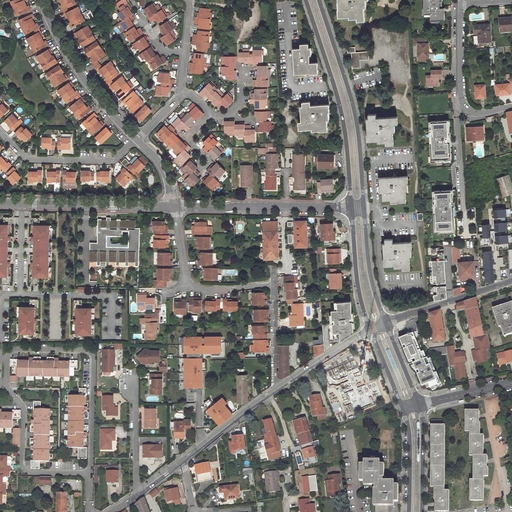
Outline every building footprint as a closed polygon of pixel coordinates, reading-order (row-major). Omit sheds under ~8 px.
[(63,3),(62,4),(64,9),(69,7),(77,3),(76,0),(64,0),(62,1),(63,3)] [(369,0),(368,0),(339,0),(340,10),(338,10),(338,18),(349,17),(349,19),(357,19),(357,21),(365,21),(364,8),(364,0),(366,0),(369,0)] [(429,21),(441,21),(441,10),(437,10),(437,1),(440,1),(439,0),(422,0),(422,17),(429,16),(429,21)] [(122,11),(119,13),(124,20),(133,14),(131,10),(129,8),(131,7),(128,2),(120,7),(122,11)] [(19,15),(33,9),(31,4),(29,5),(28,3),(16,8),(19,15)] [(162,10),(158,4),(156,6),(155,3),(146,9),(148,13),(147,14),(150,18),(162,10)] [(70,11),(65,13),(68,18),(70,17),(71,19),(83,13),(81,10),(80,6),(70,11)] [(212,19),(213,13),(211,13),(211,9),(201,8),(200,13),(199,13),(198,18),(211,19),(212,19)] [(165,14),(167,13),(164,9),(162,10),(150,18),(152,21),(156,18),(159,23),(168,18),(165,14)] [(36,18),(34,13),(21,19),(24,26),(36,21),(35,18),(36,18)] [(70,22),(72,27),(86,20),(83,13),(71,19),(72,21),(70,22)] [(120,23),(123,27),(124,27),(126,30),(134,24),(132,20),(136,17),(134,14),(133,14),(124,20),(120,23)] [(199,29),(211,30),(211,26),(210,25),(211,19),(198,18),(196,18),(196,24),(200,25),(199,29)] [(511,32),(511,20),(509,20),(509,19),(499,20),(500,33),(511,32)] [(177,28),(173,22),(171,23),(169,20),(160,26),(163,31),(162,32),(165,36),(173,30),(177,28)] [(36,29),(40,27),(38,22),(37,23),(36,21),(24,26),(27,33),(36,29)] [(75,32),(78,37),(80,36),(81,38),(92,32),(89,25),(75,32)] [(127,36),(128,36),(132,41),(144,33),(140,28),(137,30),(134,26),(125,32),(127,36)] [(489,43),(488,26),(473,27),(473,35),(477,35),(478,44),(489,43)] [(33,44),(44,38),(43,36),(45,35),(42,30),(38,33),(28,37),(30,41),(31,41),(33,44)] [(168,45),(176,40),(174,37),(176,36),(173,30),(165,36),(161,38),(164,42),(165,41),(168,45)] [(210,36),(210,32),(199,31),(198,34),(194,34),(194,41),(208,42),(209,36),(210,36)] [(81,42),(83,46),(96,38),(92,32),(81,38),(83,41),(81,42)] [(139,48),(141,51),(149,45),(147,41),(148,40),(145,36),(133,44),(137,49),(139,48)] [(36,51),(50,44),(47,39),(45,40),(44,38),(33,44),(36,51)] [(428,58),(428,44),(427,44),(427,38),(413,38),(413,45),(418,45),(418,58),(419,58),(427,58),(428,58)] [(98,41),(85,49),(87,53),(89,52),(91,55),(102,48),(98,41)] [(198,51),(208,52),(208,48),(210,48),(210,43),(208,42),(194,41),(193,45),(198,45),(198,51)] [(310,74),(318,74),(318,63),(310,63),(309,56),(309,48),(309,44),(301,45),(301,49),(293,49),(295,72),(303,71),(310,71),(310,74)] [(139,53),(143,60),(145,58),(147,61),(148,61),(156,55),(154,51),(155,50),(152,46),(150,47),(150,46),(139,53)] [(54,52),(51,48),(38,55),(42,62),(53,56),(52,53),(54,52)] [(92,56),(90,58),(94,63),(98,60),(100,59),(106,54),(102,48),(91,55),(92,56)] [(243,49),(243,52),(239,52),(240,62),(245,62),(245,63),(250,63),(250,54),(250,49),(243,49)] [(262,62),(262,50),(253,50),(254,54),(250,54),(250,63),(250,64),(255,64),(255,62),(258,62),(262,62)] [(355,52),(351,52),(352,60),(352,68),(360,68),(360,60),(369,59),(369,52),(355,52)] [(206,64),(206,58),(204,58),(205,54),(195,53),(194,58),(193,58),(192,63),(204,64),(206,64)] [(152,64),(155,69),(166,61),(163,56),(160,58),(158,54),(156,55),(148,61),(151,64),(152,64)] [(46,69),(59,61),(57,57),(55,58),(53,56),(42,62),(46,69)] [(237,56),(222,56),(222,63),(225,63),(225,67),(234,67),(235,67),(236,61),(237,61),(237,56)] [(114,64),(111,60),(104,65),(104,66),(103,67),(99,70),(102,74),(104,73),(105,75),(115,68),(113,64),(114,64)] [(191,73),(201,74),(201,70),(203,71),(204,64),(192,63),(191,63),(190,67),(192,68),(191,73)] [(64,68),(61,64),(49,72),(53,79),(64,72),(62,69),(64,68)] [(268,70),(268,66),(258,66),(258,71),(256,72),(257,76),(269,76),(270,76),(270,70),(268,70)] [(227,76),(227,80),(236,79),(236,74),(234,74),(234,71),(234,67),(225,67),(223,67),(223,76),(227,76)] [(105,79),(108,83),(120,74),(115,68),(105,75),(107,77),(105,79)] [(442,80),(442,71),(431,71),(431,76),(426,76),(426,85),(434,85),(434,87),(439,87),(439,83),(439,80),(442,80)] [(57,86),(70,78),(67,73),(65,74),(64,72),(53,79),(57,86)] [(169,78),(170,73),(160,72),(160,76),(158,76),(157,82),(162,82),(171,83),(174,83),(175,79),(169,78)] [(125,79),(123,76),(110,86),(114,90),(115,88),(117,91),(127,82),(125,79)] [(253,80),(254,87),(255,87),(268,87),(268,81),(269,81),(269,76),(257,76),(258,80),(253,80)] [(75,85),(72,81),(59,90),(61,93),(62,93),(64,96),(75,89),(73,87),(75,85)] [(117,94),(120,98),(132,88),(127,82),(117,91),(118,92),(117,94)] [(156,94),(168,95),(168,91),(169,88),(171,88),(171,83),(162,82),(162,85),(158,85),(156,94)] [(214,87),(209,83),(199,93),(204,98),(207,95),(210,98),(217,91),(218,89),(214,86),(214,87)] [(510,95),(509,85),(499,86),(499,89),(496,89),(496,96),(510,95)] [(485,99),(485,86),(475,86),(475,99),(485,99)] [(69,102),(81,94),(78,89),(76,91),(75,89),(64,96),(69,102)] [(267,93),(267,89),(256,89),(256,93),(252,93),(252,99),(266,99),(266,94),(267,93)] [(134,91),(123,101),(126,105),(128,103),(129,105),(139,97),(134,91)] [(225,96),(221,92),(220,94),(217,91),(210,98),(213,101),(212,103),(216,106),(217,105),(225,96)] [(227,107),(234,100),(231,98),(232,96),(229,92),(225,96),(217,105),(220,107),(223,103),(227,107)] [(86,101),(83,97),(70,106),(73,110),(74,109),(76,112),(86,104),(84,102),(86,101)] [(129,108),(133,112),(144,102),(139,97),(129,105),(131,107),(129,108)] [(265,105),(267,105),(267,99),(266,99),(252,99),(250,99),(250,103),(256,103),(256,110),(266,110),(265,105)] [(9,110),(3,103),(4,102),(3,101),(2,102),(0,100),(0,114),(2,117),(9,110)] [(320,131),(328,130),(328,119),(327,111),(329,111),(329,104),(308,106),(308,102),(302,103),(302,107),(303,123),(301,123),(299,123),(300,131),(313,130),(320,130),(320,131)] [(194,103),(189,108),(191,110),(189,112),(195,119),(196,120),(200,116),(201,117),(204,113),(194,103)] [(80,118),(92,109),(89,105),(87,106),(86,104),(76,112),(80,118)] [(152,110),(147,104),(135,115),(138,119),(140,117),(142,119),(152,110)] [(270,118),(270,111),(256,111),(255,111),(255,117),(257,116),(257,122),(260,122),(268,122),(268,118),(270,118)] [(98,116),(95,112),(84,122),(89,128),(98,120),(96,118),(98,116)] [(186,114),(184,112),(179,117),(189,127),(193,124),(191,122),(195,119),(189,112),(188,112),(186,114)] [(19,121),(12,114),(6,120),(9,124),(12,127),(11,128),(14,131),(19,125),(16,123),(19,121)] [(179,117),(176,114),(170,121),(179,131),(183,127),(187,131),(190,128),(189,127),(179,117)] [(369,118),(366,119),(367,134),(366,134),(367,142),(378,141),(378,143),(386,143),(386,146),(393,146),(393,133),(395,132),(394,125),(398,125),(397,117),(376,118),(376,114),(368,114),(369,118)] [(93,134),(105,124),(101,120),(100,121),(98,120),(89,128),(91,131),(90,131),(93,134)] [(228,132),(228,134),(235,134),(235,125),(235,120),(230,120),(230,122),(225,122),(225,132),(228,132)] [(450,132),(449,120),(431,121),(432,129),(429,129),(429,133),(432,133),(432,137),(430,137),(431,163),(436,163),(436,160),(451,159),(450,142),(452,142),(452,137),(450,137),(448,137),(448,132),(450,132)] [(274,132),(274,125),(271,125),(271,122),(268,122),(260,122),(260,127),(258,127),(259,132),(274,132)] [(238,134),(238,137),(245,137),(245,126),(245,123),(240,123),(240,125),(235,125),(235,134),(238,134)] [(164,141),(174,131),(175,130),(171,126),(168,128),(165,125),(157,134),(160,137),(159,138),(163,142),(164,141)] [(109,126),(97,136),(102,142),(112,133),(110,130),(112,129),(109,126)] [(245,140),(251,140),(251,141),(256,141),(255,132),(255,130),(251,130),(251,126),(245,126),(245,137),(245,140)] [(26,141),(32,135),(25,128),(23,130),(21,127),(15,133),(18,135),(19,134),(22,137),(26,141)] [(483,140),(482,128),(467,129),(467,142),(483,140)] [(164,141),(169,145),(170,144),(173,146),(180,140),(176,136),(177,135),(174,131),(164,141)] [(214,138),(211,135),(203,142),(206,145),(203,148),(208,153),(209,152),(215,145),(219,141),(214,137),(214,138)] [(56,149),(56,141),(52,141),(52,137),(43,137),(43,147),(48,147),(52,147),(52,149),(56,149)] [(71,147),(71,138),(62,138),(62,141),(58,141),(58,149),(62,149),(62,147),(66,147),(71,147)] [(175,150),(173,151),(178,156),(188,145),(185,142),(183,143),(180,140),(173,146),(172,147),(175,150)] [(184,163),(190,157),(191,156),(187,152),(191,148),(188,145),(178,156),(176,157),(180,162),(182,160),(184,163)] [(215,160),(224,150),(220,146),(218,147),(215,145),(209,152),(212,156),(211,157),(215,160)] [(511,145),(502,149),(504,155),(511,152),(511,145)] [(277,169),(277,154),(266,153),(266,168),(265,168),(265,172),(266,172),(275,172),(275,169),(277,169)] [(295,155),(295,168),(293,168),(293,173),(305,173),(305,155),(295,155)] [(5,160),(2,156),(0,157),(0,168),(1,169),(3,168),(6,171),(12,165),(9,161),(8,162),(5,160)] [(334,168),(334,156),(319,156),(319,168),(334,168)] [(139,171),(145,165),(139,158),(137,157),(136,157),(130,162),(131,163),(128,167),(134,173),(137,170),(139,171)] [(174,159),(181,166),(184,163),(182,160),(180,162),(176,157),(174,159)] [(192,159),(181,170),(186,174),(188,173),(191,175),(196,170),(198,168),(194,164),(195,163),(192,159)] [(216,180),(223,173),(220,171),(223,168),(217,163),(214,166),(212,168),(211,167),(207,171),(211,175),(216,180)] [(252,166),(241,166),(242,184),(247,184),(247,186),(252,185),(252,166)] [(11,174),(8,177),(15,184),(22,177),(18,173),(15,171),(16,169),(14,167),(8,172),(11,174)] [(130,173),(125,168),(124,167),(122,170),(123,171),(120,174),(116,178),(123,184),(129,178),(130,179),(133,176),(131,174),(130,173)] [(43,178),(43,169),(39,169),(38,171),(35,171),(30,171),(29,181),(39,181),(39,178),(43,178)] [(48,181),(57,181),(61,181),(61,178),(61,171),(61,170),(57,170),(57,172),(53,171),(48,171),(48,181)] [(77,187),(77,172),(72,172),(68,172),(68,170),(64,170),(64,177),(67,177),(67,179),(63,179),(63,187),(77,187)] [(94,179),(95,171),(91,171),(91,170),(86,170),(82,170),(82,179),(91,180),(91,179),(94,179)] [(110,180),(110,171),(105,170),(101,170),(101,172),(98,172),(98,173),(97,173),(97,179),(101,179),(101,180),(110,180)] [(190,184),(189,185),(192,188),(200,180),(197,177),(200,174),(196,170),(191,175),(186,180),(190,184)] [(295,190),(305,191),(306,173),(305,173),(293,173),(293,178),(295,178),(295,190)] [(203,181),(212,190),(217,186),(218,187),(221,184),(216,180),(211,175),(207,178),(206,177),(203,181)] [(276,190),(276,176),(275,176),(266,176),(266,190),(276,190)] [(511,193),(511,190),(507,176),(498,179),(503,196),(511,193)] [(408,177),(379,178),(380,194),(382,194),(383,201),(391,201),(391,202),(399,202),(399,203),(406,203),(405,191),(408,191),(407,184),(408,184),(408,177)] [(332,180),(321,181),(321,185),(317,185),(318,193),(322,193),(322,192),(325,192),(333,191),(332,180)] [(433,207),(435,233),(440,232),(440,230),(455,229),(454,212),(456,212),(455,207),(454,207),(452,207),(451,202),(453,202),(453,190),(435,191),(435,199),(433,199),(433,203),(435,203),(436,207),(433,207)] [(494,218),(496,218),(505,217),(506,217),(505,209),(493,210),(494,218)] [(0,276),(2,277),(2,285),(10,285),(10,276),(9,276),(7,276),(8,266),(9,266),(11,266),(11,262),(12,260),(12,254),(8,254),(8,248),(12,248),(12,242),(11,240),(11,236),(10,236),(8,236),(9,226),(10,226),(12,226),(12,218),(4,218),(4,225),(0,224),(0,276)] [(31,277),(31,285),(38,285),(38,277),(49,278),(49,267),(49,261),(52,261),(52,254),(49,253),(49,250),(52,250),(52,242),(50,242),(50,236),(50,226),(40,225),(40,218),(32,218),(32,226),(33,226),(35,226),(34,237),(33,237),(32,237),(31,241),(30,242),(30,248),(34,248),(34,255),(30,255),(30,261),(31,262),(31,266),(32,266),(34,266),(33,277),(32,277),(31,277)] [(98,219),(97,243),(90,242),(89,265),(139,266),(140,228),(135,228),(136,220),(98,219)] [(154,233),(167,233),(167,229),(165,229),(165,225),(165,221),(164,221),(161,221),(153,221),(153,229),(154,229),(154,233)] [(263,221),(263,231),(278,231),(278,222),(278,221),(263,221)] [(306,222),(294,222),(295,248),(307,248),(306,222)] [(506,222),(496,223),(494,223),(495,231),(497,231),(506,230),(507,230),(507,222),(506,222)] [(206,228),(206,223),(198,223),(196,223),(195,223),(195,226),(194,230),(192,230),(192,235),(205,235),(205,231),(206,231),(206,228)] [(321,240),(335,240),(334,232),(333,232),(332,224),(320,225),(321,240)] [(483,238),(491,237),(490,225),(482,225),(483,238)] [(278,258),(278,231),(263,231),(264,259),(278,258)] [(154,235),(154,247),(165,247),(165,240),(167,240),(168,240),(168,235),(154,235)] [(507,235),(497,236),(495,236),(496,244),(498,244),(507,243),(508,243),(508,235),(507,235)] [(209,238),(195,237),(195,242),(196,242),(197,242),(197,249),(209,250),(209,238)] [(483,238),(480,238),(481,246),(491,245),(491,237),(483,238)] [(392,239),(385,240),(385,244),(383,244),(384,259),(383,259),(383,267),(394,266),(394,268),(401,268),(401,271),(410,271),(409,258),(411,257),(411,250),(412,250),(411,242),(392,243),(392,239)] [(436,248),(431,248),(431,256),(437,256),(437,261),(431,261),(433,284),(445,283),(443,249),(436,250),(436,248)] [(339,251),(327,251),(327,256),(329,256),(329,264),(329,265),(340,264),(340,263),(339,256),(340,256),(339,251)] [(483,252),(486,282),(494,281),(494,280),(492,251),(483,252)] [(159,253),(158,264),(172,265),(173,260),(172,260),(170,260),(170,253),(159,253)] [(200,254),(200,260),(198,260),(198,264),(203,265),(212,265),(212,253),(200,253),(200,254)] [(476,276),(474,260),(459,262),(460,277),(476,276)] [(172,268),(158,268),(158,280),(154,280),(154,287),(166,287),(166,280),(169,280),(169,273),(171,273),(172,273),(172,268)] [(217,268),(203,268),(203,272),(204,272),(206,272),(206,279),(206,280),(217,280),(217,268)] [(332,274),(330,274),(330,280),(330,289),(341,288),(341,274),(338,274),(338,269),(332,270),(332,274)] [(287,298),(297,298),(297,289),(294,289),(294,276),(291,276),(291,282),(286,282),(286,289),(287,298)] [(446,286),(434,287),(434,301),(446,298),(446,286)] [(264,292),(252,293),(252,305),(266,304),(266,300),(264,300),(264,294),(264,292)] [(155,299),(147,299),(146,296),(137,296),(137,306),(146,307),(146,310),(155,310),(155,299)] [(466,308),(470,330),(482,328),(476,298),(456,305),(458,310),(466,308)] [(38,300),(30,299),(30,307),(19,307),(19,318),(19,323),(19,334),(29,334),(29,337),(37,338),(37,333),(35,333),(34,333),(34,323),(36,323),(37,323),(37,319),(36,319),(34,319),(35,308),(36,308),(37,308),(38,300)] [(204,311),(219,311),(219,299),(215,299),(215,302),(211,302),(204,301),(204,311)] [(222,311),(235,311),(236,311),(237,302),(230,302),(227,302),(227,300),(227,299),(222,299),(222,311)] [(82,300),(74,300),(74,308),(76,308),(77,308),(77,319),(75,319),(74,319),(74,323),(75,323),(77,323),(76,334),(75,334),(74,334),(74,338),(81,338),(81,334),(91,335),(92,324),(92,318),(92,308),(82,308),(82,300)] [(181,302),(174,302),(173,314),(185,314),(185,300),(181,300),(181,302)] [(200,314),(200,303),(199,302),(193,302),(193,300),(188,300),(188,313),(192,313),(192,314),(200,314)] [(335,322),(333,322),(334,338),(340,337),(340,340),(351,334),(351,331),(353,330),(353,328),(352,311),(351,300),(337,301),(338,305),(335,305),(335,309),(332,309),(332,313),(332,319),(334,319),(335,322)] [(511,303),(511,302),(493,309),(497,322),(499,321),(503,335),(511,332),(511,303)] [(292,303),(293,315),(293,318),(290,318),(290,325),(297,325),(298,323),(304,323),(303,303),(292,303)] [(268,309),(254,310),(254,321),(266,321),(266,320),(265,314),(267,314),(268,314),(268,309)] [(434,341),(445,340),(441,310),(430,314),(434,341)] [(147,325),(147,334),(145,334),(145,340),(154,340),(155,334),(157,334),(157,325),(158,325),(158,320),(145,320),(145,325),(147,325)] [(264,326),(252,326),(252,334),(253,334),(253,338),(266,338),(266,333),(264,333),(264,327),(264,326)] [(482,328),(470,330),(471,337),(474,336),(483,334),(482,328)] [(483,334),(474,336),(476,351),(474,351),(476,360),(477,359),(487,358),(488,357),(487,350),(486,347),(490,346),(487,333),(483,334)] [(409,362),(415,359),(416,362),(413,364),(416,371),(419,370),(420,374),(417,375),(422,386),(426,384),(427,388),(430,387),(430,388),(440,384),(436,373),(433,375),(431,370),(434,369),(430,358),(428,359),(427,358),(424,360),(420,350),(418,351),(413,340),(415,339),(413,334),(400,339),(403,346),(405,345),(406,349),(404,350),(409,362)] [(319,339),(313,340),(315,357),(324,351),(323,335),(319,335),(319,339)] [(184,337),(184,352),(186,352),(200,352),(220,352),(220,336),(184,337)] [(266,340),(254,340),(254,345),(254,351),(254,352),(266,352),(266,347),(266,341),(266,340)] [(289,374),(288,345),(287,346),(278,346),(278,353),(279,353),(279,371),(278,371),(278,377),(281,378),(289,374)] [(448,354),(450,366),(455,365),(457,375),(466,374),(465,364),(463,363),(463,361),(464,361),(466,360),(464,351),(456,353),(455,354),(451,355),(450,352),(455,352),(454,345),(447,347),(448,354)] [(432,357),(448,354),(447,347),(435,349),(431,350),(432,357)] [(114,362),(114,349),(102,349),(101,371),(110,371),(111,362),(114,362)] [(148,363),(159,363),(159,352),(149,352),(149,350),(145,350),(145,354),(141,354),(137,357),(143,364),(145,363),(148,363)] [(511,362),(511,351),(497,355),(499,363),(508,361),(508,363),(511,362)] [(17,376),(69,377),(69,367),(77,367),(77,360),(69,360),(69,362),(59,362),(59,360),(56,360),(53,357),(48,357),(48,362),(40,362),(40,357),(35,357),(33,359),(29,359),(29,360),(29,362),(19,361),(19,360),(10,360),(10,367),(16,367),(17,367),(17,376)] [(184,389),(202,389),(201,358),(200,358),(186,358),(183,358),(184,389)] [(347,373),(333,374),(334,392),(348,391),(347,373)] [(152,380),(152,386),(152,389),(150,389),(150,394),(161,394),(161,375),(150,375),(150,380),(152,380)] [(238,403),(247,402),(246,380),(237,380),(238,403)] [(270,382),(260,390),(262,392),(270,387),(270,382)] [(69,396),(69,448),(73,448),(77,448),(79,448),(79,459),(87,459),(87,448),(84,448),(84,437),(87,437),(87,433),(88,432),(88,426),(84,426),(84,419),(88,419),(88,413),(87,411),(87,407),(86,407),(84,407),(84,396),(86,397),(86,388),(79,388),(79,396),(69,396)] [(322,408),(320,395),(310,396),(311,400),(313,416),(325,414),(324,408),(322,408)] [(102,396),(102,410),(106,410),(106,416),(112,416),(112,412),(117,412),(117,407),(114,407),(112,407),(112,405),(112,396),(102,396)] [(224,404),(226,403),(222,397),(214,404),(208,409),(207,410),(211,415),(224,404)] [(209,398),(203,403),(208,409),(214,404),(209,398)] [(35,431),(35,439),(32,439),(31,439),(30,445),(32,446),(32,450),(35,450),(34,461),(32,461),(31,469),(40,469),(40,461),(43,461),(47,461),(50,461),(50,409),(41,409),(41,402),(34,402),(34,410),(35,410),(35,420),(34,420),(32,420),(32,425),(31,426),(31,431),(35,431)] [(227,408),(224,404),(211,415),(214,418),(227,408)] [(232,414),(227,408),(214,418),(219,424),(232,414)] [(144,409),(144,420),(146,420),(146,429),(155,429),(155,409),(144,409)] [(479,411),(465,410),(465,431),(469,431),(469,456),(472,456),(472,480),(468,480),(468,500),(483,500),(484,476),(488,476),(488,467),(486,467),(487,455),(483,455),(483,435),(480,435),(480,422),(479,422),(479,411)] [(0,428),(3,428),(12,429),(12,426),(12,421),(12,419),(20,419),(20,411),(12,411),(12,413),(0,413),(0,428)] [(313,442),(305,418),(302,419),(301,416),(293,419),(298,434),(301,433),(305,444),(313,442)] [(265,427),(267,433),(264,433),(266,439),(275,436),(276,436),(272,419),(264,421),(265,427)] [(183,422),(174,422),(171,422),(171,428),(174,428),(174,437),(183,437),(183,429),(183,426),(186,426),(186,429),(190,429),(190,420),(183,420),(183,422)] [(444,490),(444,424),(431,424),(430,486),(433,486),(433,498),(435,498),(435,511),(449,511),(449,490),(444,490)] [(100,429),(100,449),(111,449),(111,444),(110,444),(110,443),(111,443),(111,440),(111,438),(114,438),(114,429),(100,429)] [(245,449),(243,435),(232,437),(233,440),(229,441),(230,451),(231,452),(232,453),(234,453),(235,453),(235,452),(236,452),(236,450),(245,449)] [(266,439),(270,454),(279,451),(275,436),(266,439)] [(161,446),(154,446),(143,446),(143,457),(161,457),(161,446)] [(0,470),(4,471),(10,471),(10,466),(6,466),(7,457),(0,456),(0,470)] [(322,457),(304,460),(305,469),(324,466),(322,457)] [(381,458),(365,458),(365,463),(361,463),(361,479),(365,479),(365,484),(376,484),(376,488),(375,488),(375,505),(376,505),(375,511),(388,511),(389,505),(395,505),(395,500),(399,500),(399,484),(395,484),(395,480),(384,479),(384,476),(385,475),(385,463),(381,463),(381,458)] [(212,477),(209,463),(196,466),(199,482),(205,481),(204,478),(212,477)] [(118,487),(118,471),(108,471),(107,483),(112,483),(113,485),(116,485),(116,487),(118,487)] [(278,472),(265,474),(268,492),(279,490),(277,481),(277,478),(279,477),(278,472)] [(40,477),(40,485),(50,485),(51,477),(40,477)] [(340,479),(325,481),(327,491),(330,491),(331,495),(340,494),(339,484),(340,484),(340,479)] [(240,498),(238,485),(220,487),(220,493),(225,492),(226,499),(240,498)] [(180,499),(178,489),(165,492),(168,502),(180,499)] [(67,493),(57,493),(57,501),(56,511),(66,511),(67,501),(67,493)] [(140,511),(150,511),(144,497),(138,502),(132,506),(133,509),(138,506),(140,511)] [(314,511),(314,504),(309,505),(309,500),(300,501),(300,511),(314,511)]
